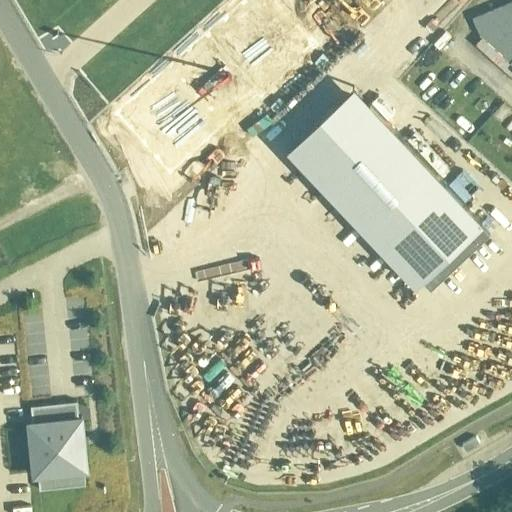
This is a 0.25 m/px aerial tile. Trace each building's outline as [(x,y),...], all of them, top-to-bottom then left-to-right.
[(274,0),(240,0),(116,113),(173,174),(315,44),(274,0)] [(511,0),(473,20),(511,55),(511,0)] [(495,219),(364,80),(295,145),(425,282),(429,278),(437,287),(496,232),(489,224),(495,219)] [(178,395),(198,416),(220,395),(200,374),(178,395)] [(85,412),(84,398),(37,403),(38,417),(34,417),(39,474),(45,474),(47,487),(92,482),(91,469),(97,469),(91,412),(85,412)] [(476,434),(463,442),(467,449),(480,441),(476,434)]
